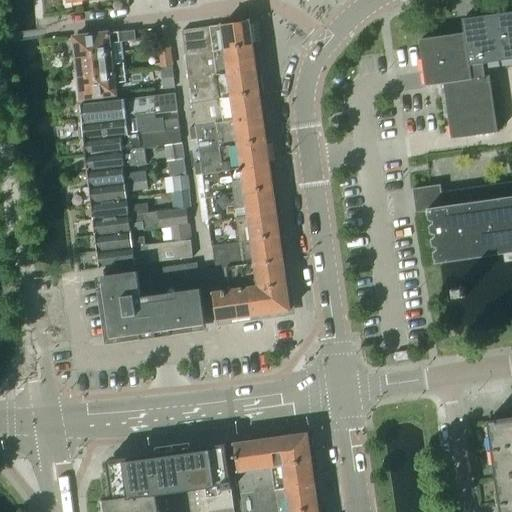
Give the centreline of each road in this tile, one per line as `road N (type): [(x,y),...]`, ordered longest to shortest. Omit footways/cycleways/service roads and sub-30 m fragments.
road 1 (secondary): [(336,391),(305,103),(330,36),(377,0)]
road 2 (residential): [(44,420),(0,123)]
road 3 (tertiary): [(44,420),(336,391)]
road 4 (residential): [(471,511),(450,378)]
road 5 (secondary): [(354,511),(336,391)]
